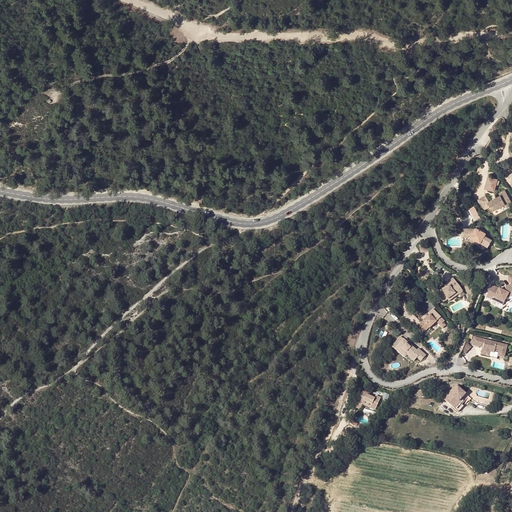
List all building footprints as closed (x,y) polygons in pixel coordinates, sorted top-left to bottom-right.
[(502,160),(494,165),(498,172),(504,168),(511,165),(511,154),(511,153),(501,157),(502,160)] [(483,206),(497,196),(495,194),(500,191),(492,180),(487,183),(489,186),(485,188),(487,191),(483,194),(481,191),(478,193),(475,190),(469,195),(476,205),(480,202),(483,206)] [(505,198),(500,191),(495,194),(497,196),(500,200),(505,198)] [(465,199),(459,203),(466,213),(472,209),(465,199)] [(469,227),(458,220),(452,229),(458,233),(462,231),(470,249),(477,246),(473,239),(471,236),(475,234),(471,226),(469,227)] [(462,231),(458,233),(467,251),(470,249),(462,231)] [(436,292),(437,294),(446,288),(447,290),(453,286),(444,273),(435,278),(436,280),(438,282),(432,285),(430,283),(426,286),(432,295),(436,292)] [(495,284),(487,296),(488,296),(492,299),(494,296),(505,302),(508,298),(510,298),(509,294),(511,293),(511,284),(510,285),(507,286),(509,288),(506,290),(495,284)] [(494,296),(492,299),(504,305),(505,302),(494,296)] [(417,309),(414,311),(416,312),(411,316),(410,315),(403,320),(410,327),(416,322),(419,322),(425,317),(423,316),(427,312),(420,304),(416,308),(417,309)] [(402,344),(387,332),(378,342),(389,352),(392,349),(399,355),(401,353),(405,356),(411,350),(403,343),(402,344)] [(506,346),(474,337),(471,345),(478,346),(479,342),(483,343),(482,348),(480,356),(488,358),(490,353),(494,354),(494,352),(498,353),(497,357),(503,359),(506,346)] [(434,395),(450,408),(455,402),(453,400),(458,394),(454,391),(455,389),(444,381),(434,395)] [(361,392),(355,390),(351,389),(348,388),(344,399),(342,404),(347,406),(349,401),(349,400),(351,396),(358,399),(357,403),(362,405),(367,391),(361,390),(361,392)]
